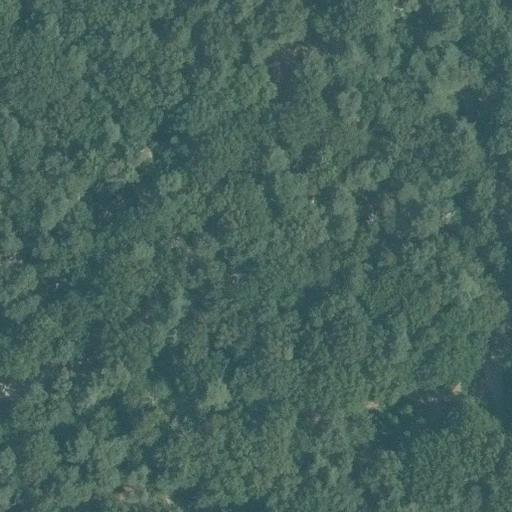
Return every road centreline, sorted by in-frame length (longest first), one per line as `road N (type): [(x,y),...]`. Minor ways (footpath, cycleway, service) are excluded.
road 1 (track): [(304,0),(125,288),(72,339),(0,375)]
road 2 (track): [(473,391),(382,444),(196,511)]
road 3 (track): [(330,0),(453,38),(511,73)]
